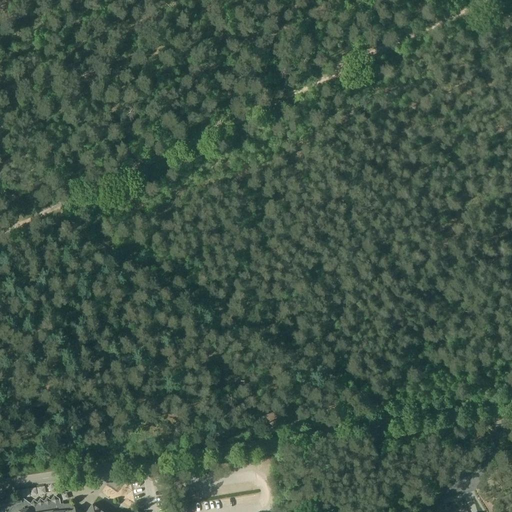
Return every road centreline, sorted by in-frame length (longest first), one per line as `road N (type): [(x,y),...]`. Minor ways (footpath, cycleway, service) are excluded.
road 1 (track): [(0,239),(498,0)]
road 2 (unclassified): [(0,485),(511,403)]
road 3 (track): [(399,422),(0,191)]
